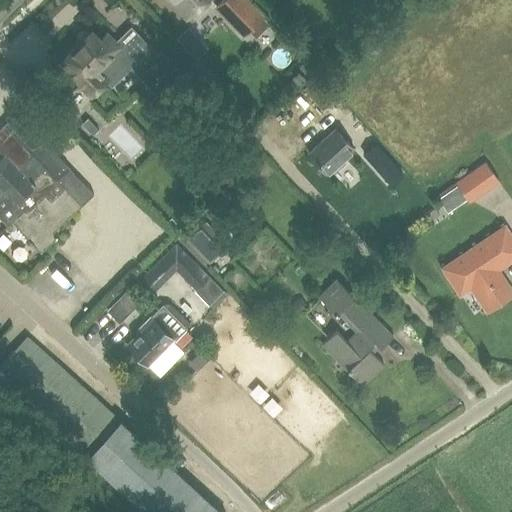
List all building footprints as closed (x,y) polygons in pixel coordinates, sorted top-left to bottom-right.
[(162,0),(167,4),(169,2),(187,21),(208,0),(162,0)] [(220,0),(214,7),(242,36),(263,15),(248,0),(220,0)] [(115,44),(105,34),(99,40),(91,31),(89,32),(88,32),(87,33),(85,32),(83,32),(81,32),(79,33),(78,34),(77,36),(76,38),(76,39),(77,41),(77,42),(76,44),(76,45),(58,62),(90,95),(106,80),(111,86),(130,67),(152,89),(177,65),(160,48),(155,54),(131,29),(115,44)] [(40,251),(57,235),(53,230),(92,192),(53,151),(56,148),(20,110),(0,128),(0,217),(7,225),(15,217),(23,224),(19,228),(40,251)] [(353,148),(335,128),(308,152),(326,173),(353,148)] [(373,167),(387,155),(375,141),(361,153),(373,167)] [(455,181),(467,198),(477,191),(465,174),(455,181)] [(209,262),(222,248),(215,241),(220,236),(204,220),(185,238),(209,262)] [(498,277),(500,276),(495,269),(511,257),(511,239),(503,226),(441,268),(452,285),(465,276),(487,309),(509,294),(498,277)] [(175,242),(142,276),(155,289),(175,269),(196,289),(209,276),(175,242)] [(357,330),(346,340),(336,329),(322,342),(362,383),(383,363),(368,348),(376,341),(381,346),(392,335),(337,278),(320,295),(336,311),(337,310),(357,330)] [(128,289),(116,297),(125,308),(136,300),(128,289)] [(151,318),(150,317),(136,330),(139,333),(128,344),(147,364),(172,340),(174,342),(187,328),(164,305),(151,318)] [(219,511),(26,338),(0,366),(0,381),(145,511),(219,511)]
